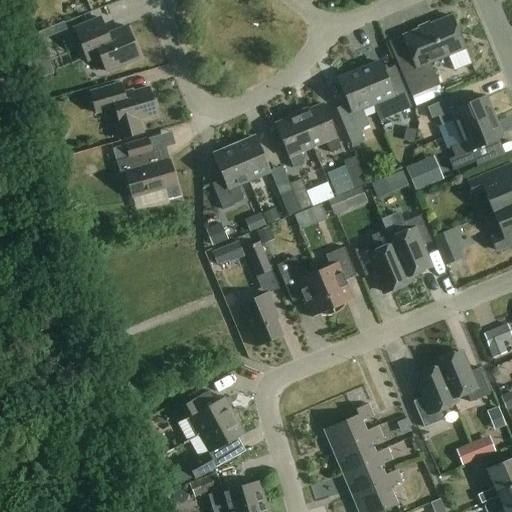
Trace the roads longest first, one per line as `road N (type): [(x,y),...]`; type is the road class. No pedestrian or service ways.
road 1 (residential): [(297,511),(265,399),(270,380),(511,276)]
road 2 (residential): [(157,0),(200,120),(280,91),(313,51)]
